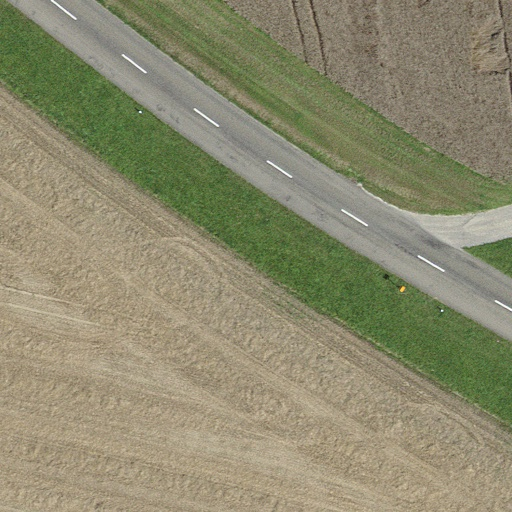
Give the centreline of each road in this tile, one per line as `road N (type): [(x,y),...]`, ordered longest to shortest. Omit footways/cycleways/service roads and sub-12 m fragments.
road 1 (unclassified): [(511,315),(388,246),(47,0)]
road 2 (track): [(388,246),(511,223)]
